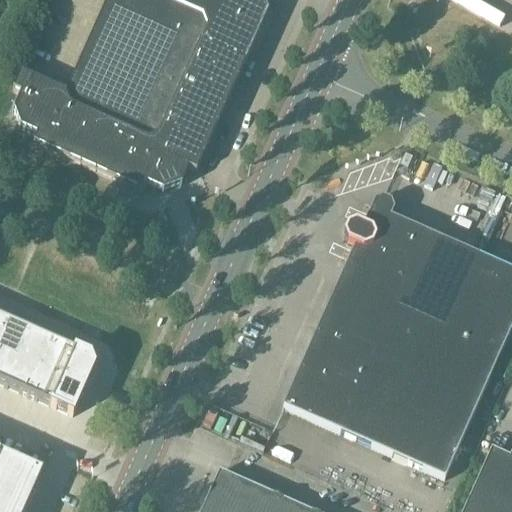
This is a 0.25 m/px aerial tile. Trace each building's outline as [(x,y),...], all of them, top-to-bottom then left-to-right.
[(107,0),(65,95),(20,75),(12,93),(19,97),(12,113),(19,132),(36,139),(32,146),(142,196),(145,188),(162,196),(180,189),(188,172),(195,175),(244,66),(267,15),(261,0),(107,0)] [(392,213),(389,205),(381,201),(373,204),(362,230),(354,227),(346,230),(343,238),(346,246),(353,250),(282,411),(443,483),(511,328),(511,275),(389,220),(392,213)] [(0,321),(0,387),(72,419),(93,372),(89,361),(0,321)] [(511,511),(511,453),(508,463),(490,455),(464,511),(511,511)] [(0,457),(0,511),(26,511),(43,476),(19,466),(0,457)] [(201,511),(301,511),(218,475),(201,511)]
